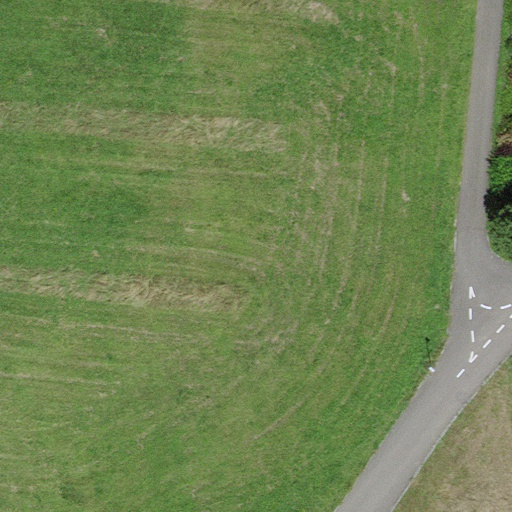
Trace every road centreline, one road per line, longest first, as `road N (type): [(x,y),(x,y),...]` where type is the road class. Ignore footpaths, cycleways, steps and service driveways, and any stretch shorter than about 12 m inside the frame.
road 1 (track): [(476,340),(467,205),(493,0)]
road 2 (residential): [(511,301),(353,511)]
